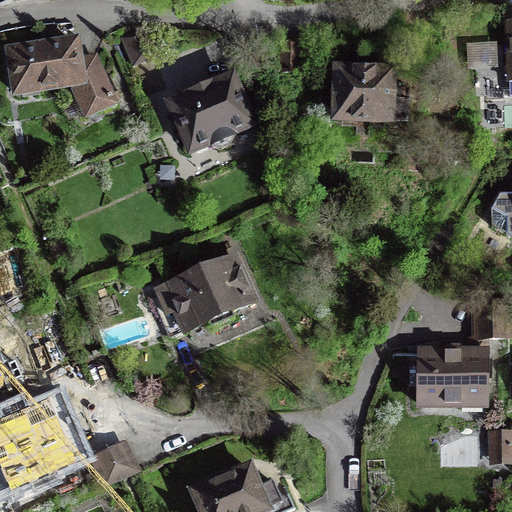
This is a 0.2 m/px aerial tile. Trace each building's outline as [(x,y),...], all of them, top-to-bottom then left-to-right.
[(132,69),(153,60),(141,32),(120,41),(132,69)] [(113,105),(94,60),(77,63),(74,45),(8,55),(15,96),(82,85),(94,114),(113,105)] [(280,74),(297,75),(298,47),(281,46),(280,74)] [(391,93),(391,75),(335,73),(334,122),(407,124),(408,102),(398,102),(398,93),(391,93)] [(250,127),(230,82),(213,89),(212,88),(187,99),(188,100),(170,108),(190,153),(208,146),(211,148),(216,150),(219,150),(223,149),(227,146),(230,143),(231,139),(232,135),(250,127)] [(511,197),(498,197),(490,212),(505,221),(505,237),(511,240),(511,197)] [(230,315),(253,305),(234,261),(156,295),(166,318),(175,314),(184,335),(207,325),(210,331),(233,321),(230,315)] [(508,341),(507,323),(507,305),(474,306),(475,315),(475,323),(475,331),(475,341),(508,341)] [(485,408),(485,356),(418,356),(417,407),(485,408)] [(0,470),(12,497),(80,466),(50,401),(0,423),(0,470)] [(112,484),(135,473),(110,423),(81,437),(94,465),(101,461),(112,484)] [(490,464),(511,463),(511,434),(489,435),(490,464)] [(265,511),(281,505),(275,493),(272,484),(257,491),(248,471),(228,480),(225,473),(201,483),(204,490),(193,495),(200,511),(265,511)]
